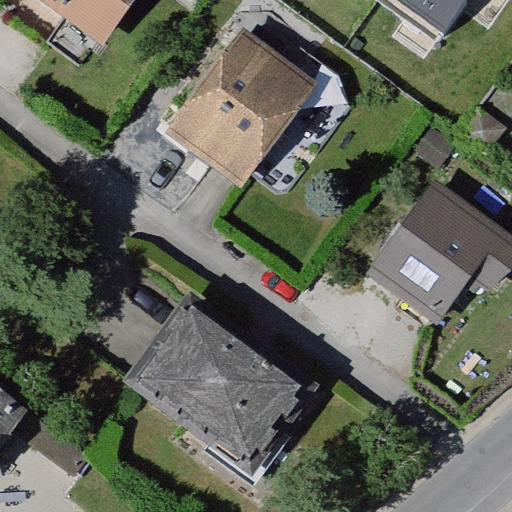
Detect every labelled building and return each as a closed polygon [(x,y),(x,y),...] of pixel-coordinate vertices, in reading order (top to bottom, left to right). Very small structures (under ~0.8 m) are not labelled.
[(149,0),(30,0),(109,56),(149,0)] [(492,0),(391,0),(459,47),(492,0)] [(328,93),(251,38),(172,148),(249,203),(328,93)] [(511,292),(511,240),(444,191),(376,290),(445,340),(479,294),(498,307),(511,292)] [(328,398),(198,305),(131,397),(262,490),(328,398)] [(0,472),(35,426),(0,399),(0,472)]
